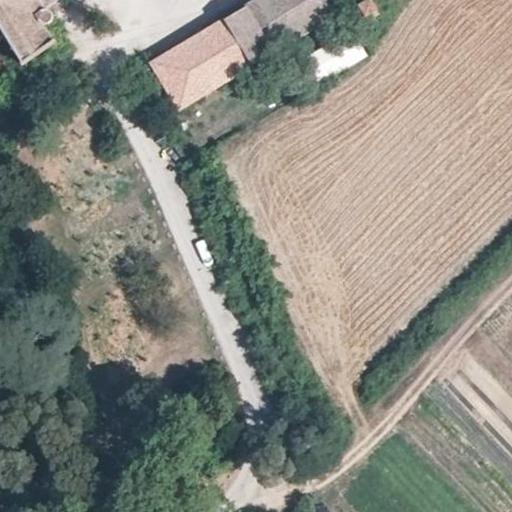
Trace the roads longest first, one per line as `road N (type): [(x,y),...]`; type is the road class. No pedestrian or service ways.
road 1 (unclassified): [(139,45),(111,55),(272,424),(282,489),(259,511)]
road 2 (track): [(282,489),(331,475),(511,280)]
